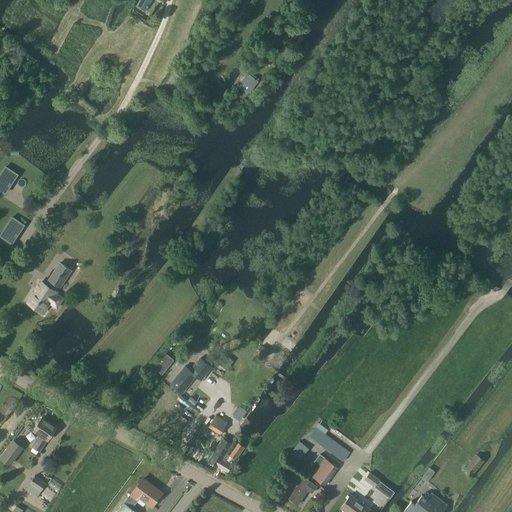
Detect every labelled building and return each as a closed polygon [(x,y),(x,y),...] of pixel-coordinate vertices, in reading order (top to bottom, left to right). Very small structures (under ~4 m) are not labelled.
[(152,0),(137,0),(135,4),(146,11),(152,0)] [(237,84),(248,92),(257,80),(247,72),(237,84)] [(0,173),(0,189),(5,193),(18,173),(5,165),(0,173)] [(0,234),(0,236),(12,244),(25,224),(12,216),(0,234)] [(42,281),(28,302),(43,312),(50,301),(57,306),(62,298),(55,293),(57,291),(56,290),(59,285),(60,286),(71,269),(61,262),(49,279),(51,280),(48,285),(42,281)] [(164,351),(150,368),(159,375),(173,359),(164,351)] [(219,355),(215,361),(226,369),(230,363),(219,355)] [(191,356),(175,375),(186,384),(202,366),(191,356)] [(202,383),(197,388),(207,397),(211,392),(202,383)] [(228,422),(216,415),(209,427),(221,434),(228,422)] [(42,417),(34,429),(40,434),(33,445),(41,450),(48,439),(57,426),(42,417)] [(314,429),(309,436),(343,461),(349,452),(335,442),(334,443),(314,429)] [(214,453),(223,459),(232,443),(223,437),(214,453)] [(24,447),(15,441),(2,459),(12,465),(24,447)] [(244,446),(238,442),(230,453),(236,457),(244,446)] [(296,462),(307,448),(299,442),(288,456),(296,462)] [(214,453),(209,461),(212,463),(211,464),(216,466),(216,465),(226,471),(230,463),(214,453)] [(338,468),(320,454),(307,472),(325,485),(338,468)] [(484,460),(476,454),(465,469),(472,474),(484,460)] [(304,477),(298,473),(293,480),(299,484),(304,477)] [(379,480),(370,473),(365,479),(374,486),(379,480)] [(49,482),(37,475),(29,489),(41,496),(49,482)] [(299,484),(289,499),(298,504),(307,490),(312,493),(317,486),(304,477),(299,484)] [(162,493),(142,478),(130,494),(137,500),(140,496),(153,505),(162,493)] [(411,501),(402,511),(424,511),(425,511),(424,511),(441,511),(447,505),(432,493),(426,499),(422,495),(415,504),(411,501)] [(351,495),(341,508),(346,511),(368,511),(370,509),(351,495)] [(138,511),(125,502),(117,511),(138,511)]
